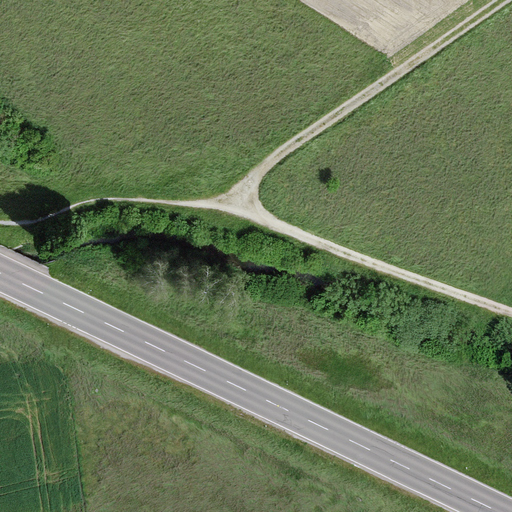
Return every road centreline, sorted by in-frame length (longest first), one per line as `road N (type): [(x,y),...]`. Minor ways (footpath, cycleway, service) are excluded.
road 1 (secondary): [(0,273),(481,511)]
road 2 (track): [(500,0),(269,160),(249,190),(250,206)]
road 3 (track): [(250,206),(341,251),(511,313)]
